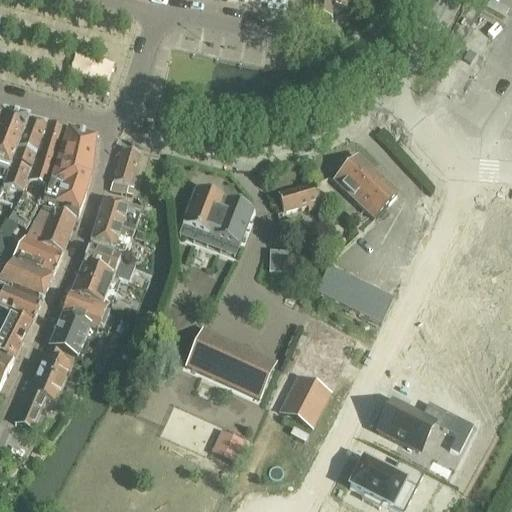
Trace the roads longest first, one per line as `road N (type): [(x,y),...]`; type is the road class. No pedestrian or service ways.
road 1 (residential): [(313,511),(459,218),(463,171)]
road 2 (residential): [(0,434),(83,237),(116,135)]
road 3 (residential): [(386,95),(358,127),(312,152),(278,159),(194,156),(116,135)]
road 4 (residential): [(159,13),(282,33),(294,31),(304,0)]
road 5 (residential): [(116,135),(159,13)]
road 6 (residential): [(116,135),(0,101)]
